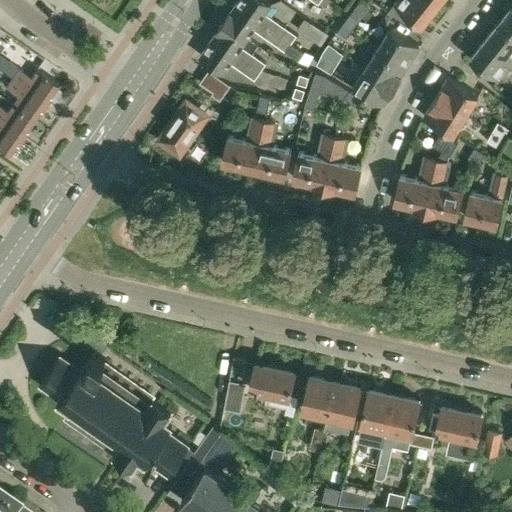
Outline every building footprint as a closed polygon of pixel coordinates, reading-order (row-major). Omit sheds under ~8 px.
[(237,0),(236,3),(292,41),(297,33),(265,11),(272,2),(268,0),(237,0)] [(422,25),(436,7),(428,0),(396,0),(394,3),(422,25)] [(291,42),(292,41),(236,3),(224,20),(248,36),(254,28),(299,59),(305,51),(291,42)] [(511,27),(511,4),(511,5),(501,19),(511,27)] [(346,23),(355,30),(361,22),(351,15),(346,23)] [(326,32),(303,17),(295,28),(319,44),(326,32)] [(511,58),(511,27),(501,19),(486,38),(511,58)] [(242,45),(248,36),(224,20),(212,37),(261,70),(266,62),(242,45)] [(349,38),(355,30),(346,23),(340,31),(349,38)] [(378,46),(408,65),(420,45),(390,26),(378,46)] [(255,78),(261,70),(212,37),(200,54),(224,70),(231,61),(255,78)] [(498,79),(511,61),(511,58),(486,38),(471,57),(498,79)] [(328,42),(322,51),(337,60),(342,51),(328,42)] [(396,84),(408,65),(378,46),(366,66),(396,84)] [(384,104),(396,84),(366,66),(354,86),(384,104)] [(13,77),(25,85),(47,100),(59,83),(41,71),(36,68),(30,77),(19,69),(13,77)] [(230,84),(209,69),(201,81),(221,95),(230,84)] [(310,88),(320,91),(325,74),(316,71),(310,88)] [(297,82),(307,85),(310,76),(300,72),(297,82)] [(436,95),(466,114),(479,94),(449,75),(436,95)] [(47,100),(25,85),(13,77),(7,85),(19,93),(13,102),(35,117),(47,100)] [(293,95),(302,98),(305,89),(296,85),(293,95)] [(314,108),(320,91),(310,88),(305,105),(314,108)] [(362,97),(349,89),(344,97),(357,105),(362,97)] [(267,111),(270,96),(262,94),(259,109),(267,111)] [(454,134),(466,114),(436,95),(424,115),(454,134)] [(187,100),(162,137),(183,151),(194,135),(191,133),(205,113),(187,100)] [(0,118),(1,119),(23,135),(35,117),(13,102),(6,111),(0,106),(0,118)] [(254,168),(265,119),(255,117),(253,124),(250,124),(247,138),(229,134),(223,161),(227,162),(228,163),(229,165),(230,166),(232,166),(233,166),(235,166),(236,166),(237,166),(238,165),(239,164),(254,168)] [(23,135),(1,119),(0,118),(0,144),(11,152),(23,135)] [(265,119),(254,168),(270,171),(270,172),(270,173),(271,174),(273,175),(275,176),(277,176),(278,176),(280,175),(281,174),(285,175),(292,148),(274,144),(277,130),(274,129),(275,121),(265,119)] [(491,129),(502,135),(507,127),(497,120),(491,129)] [(497,144),(502,135),(491,129),(486,138),(497,144)] [(458,142),(441,131),(433,144),(450,154),(458,142)] [(325,184),(336,135),(325,132),(324,140),(320,139),(317,154),(299,150),(293,177),(298,178),(298,179),(300,180),(301,181),(303,182),(304,182),(305,182),(306,182),(308,181),(309,180),(325,184)] [(336,135),(325,184),(340,187),(340,188),(341,189),(342,190),(344,191),(345,192),(348,192),(349,192),(350,191),(352,190),(356,191),(362,164),(344,160),(348,146),(344,145),(346,137),(336,135)] [(468,156),(478,162),(484,152),(474,146),(468,156)] [(426,207),(437,158),(427,156),(425,163),(422,163),(419,177),(401,173),(395,200),(399,201),(400,202),(401,204),(403,205),(404,205),(405,205),(408,205),(409,204),(411,203),(426,207)] [(437,158),(426,207),(442,210),(442,212),(443,213),(444,213),(445,214),(447,215),(448,215),(450,215),(452,214),(453,213),(457,214),(463,187),(446,183),(449,169),(446,168),(448,160),(437,158)] [(472,189),(465,216),(470,217),(470,218),(471,219),(472,220),(473,221),(475,221),(477,221),(478,221),(480,220),(481,219),(497,223),(503,196),(508,174),(497,172),(495,179),(492,179),(489,193),(472,189)] [(189,460),(195,451),(188,447),(190,444),(169,429),(172,425),(166,420),(172,412),(153,399),(151,402),(100,367),(107,358),(94,350),(81,368),(61,354),(40,384),(60,398),(57,403),(68,411),(65,416),(116,452),(114,455),(132,468),(138,459),(145,464),(148,460),(169,474),(182,455),(189,460)] [(295,370),(256,361),(251,386),(269,390),(267,399),(288,403),(286,411),(294,413),(298,396),(290,395),(295,370)] [(328,416),(336,379),(311,373),(303,407),(319,411),(318,414),(328,416)] [(361,385),(336,379),(328,416),(325,428),(325,429),(326,429),(327,425),(348,430),(348,432),(349,432),(352,418),(353,418),(361,385)] [(230,381),(228,390),(225,405),(239,407),(243,383),(230,381)] [(376,476),(387,430),(395,393),(370,387),(363,421),(363,422),(360,434),(360,436),(373,439),(383,442),(376,476)] [(395,446),(409,449),(420,398),(395,393),(387,430),(376,476),(388,478),(395,446)] [(473,454),(477,437),(483,412),(443,403),(441,412),(434,410),(430,426),(454,432),(450,449),(473,454)] [(276,511),(217,471),(238,440),(214,423),(195,451),(189,460),(202,469),(182,499),(200,511),(276,511)] [(325,429),(325,428),(316,426),(311,448),(320,450),(324,433),(325,429)] [(490,428),(485,450),(497,452),(501,431),(490,428)] [(435,437),(421,434),(418,444),(433,447),(435,437)] [(338,503),(341,489),(326,486),(323,500),(338,503)] [(371,495),(343,488),(340,502),(369,505),(371,495)] [(405,496),(391,493),(389,504),(402,507),(405,496)]
